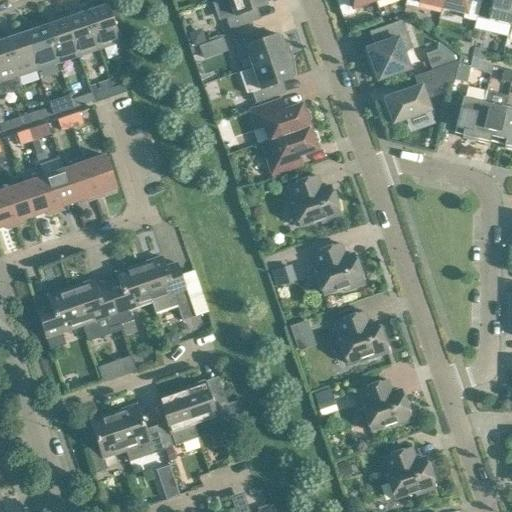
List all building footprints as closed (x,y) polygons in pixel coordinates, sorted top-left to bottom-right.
[(226,0),(233,17),(225,20),(229,31),(255,22),(251,10),(266,5),(266,4),(269,3),(268,0),(226,0)] [(375,1),(374,0),(336,0),(342,18),(355,14),(353,9),(375,1)] [(441,8),(443,0),(406,0),(405,5),(418,8),(419,3),(441,8)] [(476,17),(480,0),(443,0),(441,8),(464,14),(463,19),(475,22),(476,17)] [(509,25),(511,13),(511,0),(480,0),(476,17),(509,25)] [(86,13),(99,50),(120,43),(114,25),(107,6),(86,13)] [(78,57),(99,50),(86,13),(66,20),(78,57)] [(58,64),(78,57),(66,20),(45,27),(58,64)] [(401,21),(369,33),(374,47),(366,49),(377,80),(408,69),(402,52),(411,49),(401,21)] [(37,71),(58,64),(45,27),(25,34),(37,71)] [(251,69),(291,55),(289,49),(281,35),(277,37),(277,35),(262,41),(258,30),(233,38),(240,59),(247,57),(251,69)] [(198,31),(190,34),(194,47),(199,45),(204,44),(206,43),(207,43),(204,34),(198,31)] [(17,78),(37,71),(25,34),(4,41),(17,78)] [(206,43),(204,44),(208,57),(221,52),(216,40),(207,43),(206,43)] [(16,78),(17,78),(4,41),(0,42),(0,94),(0,96),(20,88),(16,78)] [(471,58),(483,61),(483,59),(485,52),(473,49),(471,57),(471,58)] [(459,62),(455,79),(467,82),(469,68),(471,58),(471,57),(460,54),(459,62)] [(291,55),(251,69),(239,73),(247,95),(251,93),(255,104),(281,95),(277,84),(292,79),(292,78),(295,76),(293,60),(291,55)] [(481,71),(483,61),(471,58),(469,68),(481,71)] [(418,87),(384,99),(392,123),(429,111),(423,94),(453,84),(455,79),(459,62),(414,77),(418,87)] [(510,84),(511,76),(511,72),(503,70),(501,82),(510,84)] [(112,89),(115,97),(126,93),(123,85),(112,89)] [(474,141),(486,92),(468,88),(465,99),(462,98),(455,128),(464,130),(462,138),(474,141)] [(103,100),(115,97),(112,89),(101,93),(103,100)] [(128,103),(145,99),(143,90),(126,94),(128,103)] [(496,144),(505,108),(504,108),(507,97),(486,92),(474,141),(487,144),(488,142),(496,144)] [(69,96),(73,109),(94,102),(91,93),(70,100),(69,96)] [(53,116),(73,109),(69,96),(48,103),(50,108),(53,116)] [(268,142),(309,128),(307,123),(310,120),(307,111),(303,110),(301,105),(279,113),(275,102),(248,111),(255,131),(263,128),(268,142)] [(448,103),(443,129),(454,132),(455,128),(459,106),(448,103)] [(32,123),(53,116),(50,108),(30,115),(32,123)] [(511,150),(511,109),(505,108),(496,144),(505,146),(504,148),(511,150)] [(68,117),(71,128),(82,124),(78,113),(68,117)] [(0,129),(1,133),(32,123),(30,115),(0,125),(0,129)] [(61,131),(71,128),(68,117),(57,121),(61,131)] [(27,131),(31,142),(41,138),(37,127),(27,131)] [(309,128),(268,142),(273,156),(265,159),(272,178),(280,175),(299,169),(295,158),(317,150),(315,145),(318,142),(315,133),(310,132),(309,128)] [(20,145),(31,142),(27,131),(16,134),(20,145)] [(347,154),(328,155),(329,165),(348,164),(347,154)] [(83,163),(96,199),(104,196),(103,193),(116,189),(105,156),(83,163)] [(87,202),(96,199),(83,163),(63,170),(74,203),(86,199),(87,202)] [(62,207),(74,203),(63,170),(43,177),(55,213),(63,210),(62,207)] [(321,189),(317,176),(287,187),(291,199),(290,200),(300,228),(320,221),(321,224),(340,217),(329,186),(321,189)] [(46,216),(55,213),(43,177),(22,184),(33,217),(45,213),(46,216)] [(21,221),(33,217),(22,184),(2,191),(14,227),(23,224),(21,221)] [(5,230),(14,227),(2,191),(0,191),(0,228),(4,227),(5,230)] [(340,244),(322,251),(310,255),(315,267),(313,268),(323,296),(344,289),(345,292),(364,285),(353,254),(345,257),(340,244)] [(286,262),(291,278),(309,272),(304,256),(286,262)] [(138,265),(151,303),(163,299),(166,308),(176,305),(182,322),(194,317),(189,302),(181,278),(170,282),(161,257),(138,265)] [(129,310),(151,303),(138,265),(115,273),(123,298),(112,302),(122,330),(122,331),(124,335),(135,331),(132,322),(133,321),(129,310)] [(122,330),(112,302),(101,305),(93,281),(70,289),(83,326),(82,326),(87,342),(122,331),(122,330)] [(61,333),(82,326),(83,326),(70,289),(47,297),(55,321),(41,326),(50,351),(65,345),(61,333)] [(364,312),(345,319),(334,323),(338,335),(337,336),(347,364),(367,357),(368,360),(387,353),(376,322),(368,325),(364,312)] [(311,318),(296,324),(303,340),(317,334),(311,318)] [(176,332),(164,337),(168,348),(180,344),(176,332)] [(401,372),(412,370),(416,384),(431,381),(423,350),(397,357),(401,372)] [(109,365),(97,369),(102,383),(114,379),(109,365)] [(388,380),(369,387),(358,391),(362,403),(361,404),(371,432),(391,425),(392,428),(411,421),(400,390),(392,393),(388,380)] [(181,390),(197,439),(231,427),(223,403),(212,407),(204,382),(181,390)] [(340,397),(335,385),(323,389),(327,401),(340,397)] [(163,450),(197,439),(181,390),(158,398),(166,423),(155,426),(163,450)] [(163,450),(155,426),(144,430),(135,406),(112,414),(125,451),(147,443),(151,454),(163,450)] [(103,458),(125,451),(112,414),(89,421),(98,446),(87,450),(95,474),(107,470),(103,458)] [(411,448),(393,455),(381,459),(386,471),(384,472),(394,500),(415,493),(416,496),(435,490),(424,458),(416,461),(411,448)] [(183,461),(171,468),(182,488),(193,482),(183,461)] [(353,475),(348,462),(335,467),(340,480),(353,475)] [(174,481),(161,485),(166,500),(179,495),(174,481)] [(234,490),(240,507),(261,499),(255,483),(234,490)]
